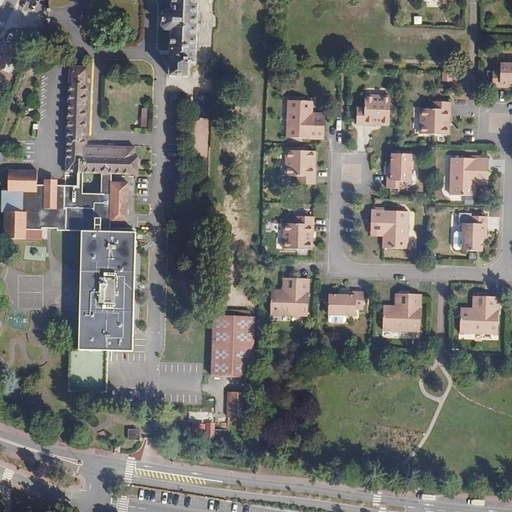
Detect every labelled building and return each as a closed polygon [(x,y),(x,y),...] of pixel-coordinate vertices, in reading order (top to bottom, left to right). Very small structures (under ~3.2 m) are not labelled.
[(197,0),(171,0),(171,10),(165,9),(161,13),(161,27),(164,31),(166,31),(170,31),(168,77),(188,78),(188,63),(196,63),(197,0)] [(511,63),(500,63),(500,70),(493,70),(492,87),(509,88),(510,83),(511,83),(511,63)] [(135,155),(135,147),(133,146),(121,146),(85,145),(89,66),(69,65),(65,173),(78,173),(83,173),(86,173),(101,174),(110,174),(138,176),(139,155),(135,155)] [(452,82),(452,72),(442,72),(442,81),(452,82)] [(390,125),(391,96),(364,95),(364,108),(357,107),(356,125),(373,126),(373,125),(373,122),(381,122),(381,125),(390,125)] [(312,123),(312,112),(313,101),(288,100),(286,138),(324,139),(325,124),(312,123)] [(446,127),(447,119),(449,119),(450,119),(451,102),(433,101),(433,108),(420,108),(419,134),(449,135),(449,127),(446,127)] [(325,124),(325,112),(312,112),(312,123),(325,124)] [(312,168),(312,160),(315,160),(315,151),(286,150),(285,176),(297,176),(297,183),(315,184),(316,168),(315,168),(312,168)] [(411,182),(412,155),(391,154),(391,164),(391,171),(387,171),(387,189),(404,189),(404,182),(411,182)] [(475,185),(475,173),(488,173),(489,159),(451,158),(450,195),(474,196),(475,185)] [(133,351),(135,232),(110,231),(110,223),(126,224),(127,184),(115,184),(115,188),(106,188),(105,197),(101,197),(101,195),(82,194),(82,187),(78,187),(56,186),(44,186),(37,185),(37,172),(18,172),(19,170),(8,170),(8,191),(22,192),(21,212),(4,211),(3,238),(25,238),(25,229),(40,230),(41,229),(41,228),(41,224),(56,224),(56,228),(56,230),(81,231),(78,350),(70,349),(69,390),(106,391),(107,351),(133,351)] [(488,185),(488,173),(475,173),(475,185),(488,185)] [(110,182),(110,174),(101,174),(101,182),(110,182)] [(115,188),(115,184),(110,183),(110,182),(101,182),(101,195),(101,197),(105,197),(106,188),(115,188)] [(407,249),(408,211),(371,210),(371,224),(383,225),(383,237),(383,248),(407,249)] [(310,241),(310,233),(312,234),(313,234),(314,217),(296,216),(296,224),(283,223),(283,249),(312,250),(312,241),(310,241)] [(482,242),(483,234),(487,234),(487,217),(470,216),(470,224),(463,223),(462,251),(482,252),(482,242)] [(383,237),(383,225),(371,224),(370,236),(383,237)] [(308,316),(309,279),(294,278),(294,290),(282,290),(271,290),(270,315),(308,316)] [(294,290),(294,278),(282,278),(282,290),(294,290)] [(363,309),(364,292),(347,292),(346,296),(339,295),(328,295),(327,314),(355,315),(356,309),(363,309)] [(420,332),(421,294),(407,294),(406,306),(395,306),(383,306),(382,330),(420,332)] [(406,306),(407,294),(395,294),(395,306),(406,306)] [(498,334),(499,297),(484,296),(484,309),(472,308),(461,308),(460,333),(498,334)] [(484,309),(484,296),(472,296),(472,308),(484,309)] [(252,377),(253,316),(213,315),(211,375),(252,377)] [(245,418),(246,392),(228,392),(227,417),(245,418)] [(212,415),(213,398),(204,397),(204,407),(190,407),(190,414),(212,415)] [(141,440),(141,430),(131,429),(130,440),(141,440)]
